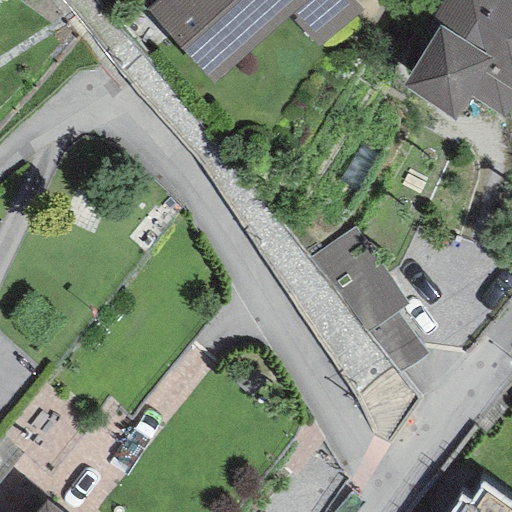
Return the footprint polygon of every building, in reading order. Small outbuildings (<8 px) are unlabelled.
[(157,0),(146,11),(213,83),(288,17),(317,47),(361,10),(351,0),(157,0)] [(469,98),(503,118),(511,103),(511,0),(442,0),(432,19),(440,24),(402,86),(453,121),(469,98)] [(396,313),(407,305),(354,229),(309,259),(367,334),(396,313)] [(367,334),(398,373),(427,356),(396,313),(367,334)] [(511,511),(511,506),(483,484),(469,501),(460,496),(448,511),(511,511)] [(57,511),(46,502),(37,511),(57,511)]
